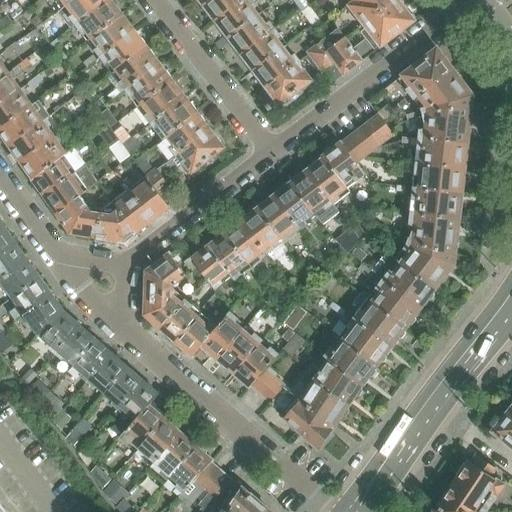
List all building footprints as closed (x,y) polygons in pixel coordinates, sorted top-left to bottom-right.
[(24,11),(31,6),(26,0),(18,0),(17,1),(24,11)] [(56,0),(63,9),(74,0),(56,0)] [(74,0),(63,9),(70,18),(65,22),(70,29),(75,25),(76,26),(109,1),(108,0),(74,0)] [(217,22),(245,0),(212,0),(204,6),(205,7),(204,11),(209,17),(213,17),(217,22)] [(255,3),(259,0),(245,0),(217,22),(220,26),(220,30),(225,37),(228,37),(230,39),(263,13),(255,3)] [(310,7),(304,0),(299,0),(296,3),(303,12),(310,7)] [(319,43),(308,52),(309,55),(318,66),(323,72),(335,63),(344,75),(344,76),(363,61),(377,51),(415,22),(404,8),(404,7),(397,0),(365,25),(346,39),(346,38),(338,29),(319,43)] [(358,0),(356,2),(350,6),(359,19),(355,22),(359,28),(395,0),(358,0)] [(116,6),(113,6),(109,1),(76,26),(88,41),(121,16),(120,14),(120,11),(116,6)] [(303,12),(310,22),(317,16),(310,7),(303,12)] [(275,29),(274,29),(263,13),(230,39),(230,43),(234,49),(239,50),(242,55),(275,29)] [(37,29),(43,24),(37,16),(35,18),(34,17),(30,20),(37,29)] [(125,18),(123,17),(121,16),(88,41),(100,57),(101,58),(134,33),(129,26),(129,23),(125,18)] [(324,25),(317,16),(310,22),(317,31),(324,25)] [(0,30),(12,22),(7,17),(0,22),(0,30)] [(288,46),(287,45),(275,29),(242,55),(246,60),(245,63),(250,69),(253,70),(255,71),(288,46)] [(49,31),(43,36),(50,45),(56,40),(49,31)] [(141,39),(139,39),(134,33),(101,58),(113,74),(146,49),(145,47),(145,44),(141,39)] [(57,40),(49,46),(53,51),(61,46),(57,40)] [(9,55),(19,48),(15,44),(6,51),(9,55)] [(267,87),(297,63),(299,61),(288,46),(255,71),(255,72),(255,76),(260,83),(264,83),(267,87)] [(150,51),(147,50),(146,49),(113,74),(119,83),(115,86),(117,90),(107,97),(110,101),(121,93),(125,90),(126,91),(159,66),(154,59),(154,56),(150,51)] [(63,53),(58,57),(61,61),(62,62),(67,58),(66,57),(63,53)] [(453,71),(441,54),(432,54),(398,80),(406,89),(408,88),(415,98),(453,71)] [(309,55),(306,57),(314,68),(318,66),(309,55)] [(93,56),(84,64),(87,68),(97,61),(93,56)] [(27,60),(18,66),(19,68),(22,72),(31,66),(27,60)] [(311,81),(301,67),(297,63),(267,87),(271,92),(270,96),(275,102),(278,102),(280,105),(300,89),(305,91),(309,87),(309,83),(311,81)] [(13,81),(23,74),(22,72),(19,68),(18,66),(8,74),(0,78),(0,104),(20,91),(13,81)] [(167,72),(164,72),(159,66),(126,91),(138,107),(171,82),(170,80),(170,77),(167,72)] [(453,71),(415,98),(415,99),(422,109),(422,110),(423,116),(468,106),(472,104),(473,97),(453,71)] [(28,84),(32,90),(43,82),(39,76),(28,84)] [(175,83),(173,84),(171,82),(138,107),(146,117),(142,120),(146,126),(150,123),(184,98),(179,91),(179,88),(175,83)] [(0,128),(31,106),(20,91),(0,104),(0,128)] [(192,105),(189,105),(184,98),(150,123),(163,140),(197,115),(195,113),(196,111),(192,105)] [(407,104),(404,100),(397,106),(400,110),(407,104)] [(387,105),(376,113),(377,115),(382,121),(393,112),(387,105)] [(42,123),(42,122),(31,106),(0,128),(0,132),(2,135),(0,137),(6,145),(10,146),(42,123)] [(470,113),(467,110),(468,106),(423,116),(421,116),(424,129),(421,130),(420,139),(464,145),(466,145),(467,132),(465,132),(466,123),(470,121),(470,113)] [(110,128),(117,123),(108,110),(100,116),(110,128)] [(201,117),(198,117),(197,115),(163,140),(176,157),(209,132),(204,125),(204,122),(201,117)] [(377,115),(367,123),(383,143),(393,135),(382,121),(377,115)] [(21,162),(54,138),(42,123),(10,146),(13,152),(12,153),(18,161),(21,162)] [(373,151),(383,143),(367,123),(357,130),(373,151)] [(62,132),(67,138),(77,130),(72,124),(62,132)] [(112,132),(122,145),(130,138),(120,125),(112,132)] [(363,158),(373,151),(357,130),(348,137),(363,158)] [(156,169),(154,170),(146,176),(147,178),(161,196),(171,189),(164,178),(172,171),(173,172),(182,165),(189,174),(191,173),(194,173),(200,169),(200,166),(222,149),(221,147),(221,144),(217,138),(214,138),(209,132),(176,157),(158,171),(156,169)] [(356,163),(363,158),(348,137),(340,143),(356,163)] [(31,179),(65,154),(54,138),(21,162),(24,167),(23,168),(31,179)] [(420,139),(412,138),(411,144),(410,146),(419,147),(417,163),(461,169),(461,167),(465,164),(466,157),(463,153),(464,145),(420,139)] [(123,146),(130,155),(139,148),(133,139),(123,146)] [(365,175),(356,163),(340,143),(334,148),(332,146),(320,154),(323,157),(348,189),(365,175)] [(83,168),(86,166),(73,148),(65,154),(31,179),(38,189),(41,190),(45,195),(83,168)] [(135,162),(146,176),(154,170),(143,156),(135,162)] [(350,192),(348,189),(323,157),(314,164),(314,166),(307,171),(333,205),(350,192)] [(460,178),(461,169),(417,163),(417,172),(415,188),(458,194),(459,192),(462,189),(463,181),(460,178)] [(83,168),(45,195),(49,202),(49,205),(54,213),(79,196),(87,190),(78,177),(85,172),(83,168)] [(317,218),(333,205),(307,171),(301,176),(298,175),(294,179),(293,182),(291,184),(317,218)] [(127,180),(124,182),(153,222),(170,209),(147,178),(133,188),(127,180)] [(118,208),(137,234),(153,222),(124,182),(120,185),(126,194),(114,202),(114,203),(118,208)] [(300,230),(317,218),(291,184),(289,185),(286,185),(281,189),(281,192),(274,197),(300,230)] [(406,187),(398,186),(390,185),(389,194),(405,195),(406,187)] [(457,203),(458,194),(415,188),(412,214),(456,219),(456,217),(459,214),(460,207),(457,203)] [(89,210),(79,196),(54,213),(56,215),(58,214),(65,224),(63,225),(70,235),(97,239),(101,212),(89,210)] [(284,243),(300,230),(274,197),(269,201),(265,201),(260,205),(260,208),(258,209),(284,243)] [(137,234),(118,208),(114,203),(102,212),(101,212),(97,239),(123,243),(134,235),(135,236),(137,234)] [(289,250),(284,243),(258,209),(257,210),(254,210),(249,214),(248,217),(241,222),(267,255),(273,263),(289,250)] [(458,219),(456,219),(412,214),(411,225),(412,225),(407,236),(409,237),(408,238),(409,239),(452,256),(452,253),(456,251),(457,244),(453,240),(454,230),(457,231),(458,219)] [(251,268),(267,255),(241,222),(235,226),(233,226),(227,230),(227,233),(225,235),(251,268)] [(361,242),(366,238),(357,226),(351,229),(361,242)] [(7,232),(8,231),(6,227),(0,231),(0,257),(16,245),(7,232)] [(377,227),(367,236),(376,243),(387,230),(377,227)] [(361,242),(351,229),(351,228),(334,241),(346,256),(361,242)] [(236,280),(251,268),(225,235),(224,236),(221,235),(216,239),(215,242),(210,246),(233,277),(236,280)] [(455,258),(452,256),(409,239),(405,253),(404,254),(402,252),(396,260),(401,264),(434,290),(454,265),(455,258)] [(27,257),(25,258),(16,245),(0,257),(0,281),(29,261),(27,257)] [(216,290),(233,277),(210,246),(207,248),(204,248),(200,252),(199,255),(193,260),(198,267),(216,290)] [(333,258),(337,263),(346,256),(339,247),(334,251),(333,258)] [(352,254),(362,262),(368,256),(358,248),(352,254)] [(376,274),(384,280),(420,309),(426,301),(431,302),(435,296),(433,292),(434,290),(401,264),(396,260),(387,252),(372,271),(376,274)] [(186,276),(170,256),(169,255),(147,272),(146,294),(155,295),(159,299),(166,292),(172,287),(172,286),(186,276)] [(191,258),(185,262),(192,271),(198,267),(193,260),(191,258)] [(31,267),(33,266),(29,261),(0,281),(0,287),(2,291),(5,290),(6,291),(7,290),(13,299),(41,280),(31,267)] [(331,272),(324,263),(312,273),(319,282),(331,272)] [(363,264),(358,270),(371,280),(376,274),(372,271),(363,264)] [(50,291),(49,292),(41,280),(13,299),(19,307),(10,313),(16,321),(21,318),(54,295),(50,291)] [(384,280),(369,300),(372,302),(405,328),(407,326),(412,326),(416,321),(415,316),(420,309),(384,280)] [(246,295),(250,292),(242,281),(238,285),(246,295)] [(319,285),(316,289),(322,294),(325,289),(319,285)] [(188,303),(176,292),(172,287),(166,292),(159,299),(155,295),(146,294),(145,316),(151,321),(151,324),(156,328),(159,328),(163,331),(188,303)] [(302,300),(307,296),(302,289),(296,293),(302,300)] [(217,291),(202,308),(205,311),(219,294),(217,291)] [(287,310),(296,302),(288,292),(279,300),(287,310)] [(55,301),(57,300),(54,295),(21,318),(28,329),(32,326),(36,331),(41,338),(41,339),(64,314),(55,301)] [(405,328),(372,302),(369,300),(354,319),(391,347),(396,340),(401,340),(406,335),(404,330),(405,328)] [(177,343),(202,315),(188,303),(163,331),(167,335),(167,338),(172,342),(176,342),(177,343)] [(332,304),(329,309),(342,318),(345,314),(332,304)] [(237,321),(238,319),(231,313),(217,328),(202,347),(206,350),(204,353),(212,359),(218,360),(245,328),(237,321)] [(77,322),(76,324),(64,314),(41,339),(47,344),(45,348),(54,356),(81,326),(77,322)] [(271,314),(265,321),(272,328),(278,321),(271,314)] [(290,314),(283,323),(292,329),(297,323),(296,318),(290,314)] [(217,328),(203,315),(202,315),(177,343),(178,344),(178,348),(184,352),(186,352),(192,357),(202,347),(217,328)] [(385,355),(391,347),(354,319),(340,338),(377,366),(378,365),(383,365),(387,359),(385,355)] [(83,330),(84,328),(81,326),(54,356),(61,362),(65,358),(73,365),(95,340),(83,330)] [(254,336),(246,329),(245,328),(218,360),(219,366),(223,369),(228,369),(232,372),(260,339),(255,335),(254,336)] [(289,330),(282,338),(288,344),(295,335),(289,330)] [(0,350),(3,354),(14,347),(3,333),(0,335),(0,350)] [(324,358),(328,361),(362,385),(367,379),(372,378),(376,373),(375,369),(377,366),(340,338),(329,351),(321,345),(316,351),(324,358)] [(261,342),(262,341),(260,339),(232,372),(234,374),(234,379),(239,384),(244,383),(250,388),(251,387),(264,372),(279,355),(271,348),(270,350),(261,342)] [(418,339),(412,346),(421,353),(427,345),(418,339)] [(108,349),(107,351),(95,340),(73,365),(72,366),(81,374),(79,376),(87,383),(113,353),(108,349)] [(115,358),(116,356),(113,353),(87,383),(93,388),(95,386),(104,395),(127,369),(115,358)] [(362,385),(328,361),(324,358),(317,367),(312,364),(304,374),(311,379),(310,381),(313,383),(348,409),(347,407),(354,398),(358,397),(363,392),(361,387),(362,385)] [(140,377),(139,379),(127,369),(104,395),(113,403),(111,405),(118,411),(144,381),(140,377)] [(31,371),(22,380),(28,386),(30,384),(37,376),(31,371)] [(261,394),(273,380),(264,372),(251,387),(261,394)] [(270,402),(283,388),(273,380),(261,394),(270,402)] [(147,385),(148,384),(144,381),(118,411),(124,416),(122,419),(125,422),(130,417),(136,422),(151,404),(158,396),(147,385)] [(348,409),(313,383),(310,381),(304,389),(297,384),(289,394),(300,401),(335,426),(340,418),(345,418),(349,412),(348,409)] [(30,391),(30,392),(32,394),(41,402),(50,392),(39,382),(30,391)] [(300,401),(289,394),(283,388),(270,402),(268,404),(288,422),(287,427),(291,430),(296,428),(318,447),(318,448),(319,448),(320,448),(321,448),(322,447),(335,426),(300,401)] [(51,394),(41,405),(55,418),(62,411),(66,406),(51,394)] [(164,420),(164,415),(151,404),(136,422),(121,439),(129,447),(131,445),(138,451),(165,421),(164,420)] [(55,418),(52,422),(62,431),(72,420),(62,411),(55,418)] [(511,414),(509,412),(502,420),(498,420),(493,426),(494,430),(492,433),(511,449),(511,414)] [(170,421),(165,421),(138,451),(149,461),(147,464),(151,468),(180,434),(174,429),(177,426),(170,421)] [(77,429),(68,440),(77,447),(86,437),(77,429)] [(181,435),(182,434),(182,433),(180,434),(151,468),(161,477),(163,473),(169,478),(196,448),(195,448),(195,443),(189,438),(186,440),(181,435)] [(194,482),(211,463),(212,463),(206,457),(208,454),(202,449),(198,449),(196,448),(169,478),(181,488),(178,492),(182,496),(179,499),(188,507),(203,490),(194,482)] [(96,463),(86,454),(83,451),(79,456),(90,471),(96,463)] [(495,470),(493,469),(478,458),(473,464),(469,461),(454,480),(458,483),(440,508),(441,509),(440,510),(442,511),(476,511),(480,511),(492,496),(494,499),(503,487),(490,477),(495,470)] [(203,490),(204,491),(221,472),(211,463),(194,482),(203,490)] [(97,468),(91,474),(98,485),(106,477),(97,468)] [(221,472),(204,491),(208,494),(224,508),(229,511),(270,511),(251,495),(233,479),(232,478),(230,480),(221,472)] [(103,493),(117,505),(124,496),(111,484),(103,493)] [(202,508),(199,511),(221,511),(224,508),(208,494),(199,505),(202,508)]
